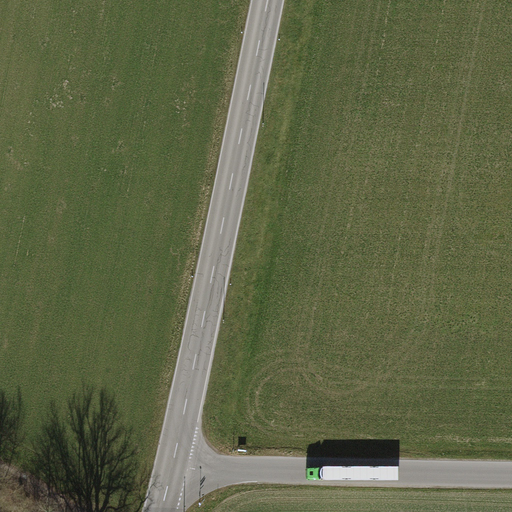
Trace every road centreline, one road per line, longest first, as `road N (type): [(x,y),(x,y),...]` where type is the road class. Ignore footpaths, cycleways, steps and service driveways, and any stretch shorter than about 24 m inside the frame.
road 1 (secondary): [(173,465),(268,0)]
road 2 (unclassified): [(173,465),(511,475)]
